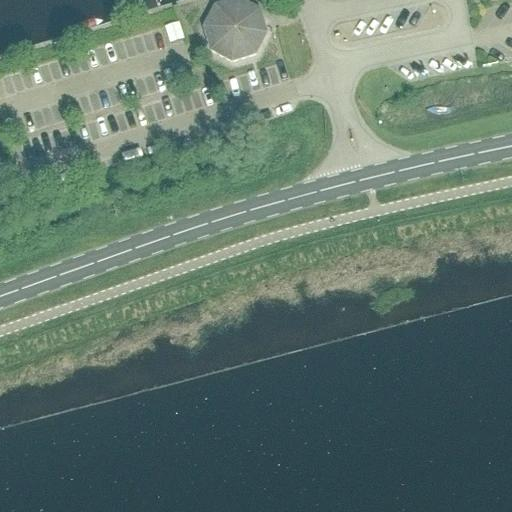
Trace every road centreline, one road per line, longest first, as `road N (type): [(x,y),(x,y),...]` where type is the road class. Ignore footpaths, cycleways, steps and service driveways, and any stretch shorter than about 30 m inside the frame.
road 1 (primary): [(0,295),(365,179)]
road 2 (unclassified): [(365,179),(302,0)]
road 3 (primary): [(365,179),(511,147)]
